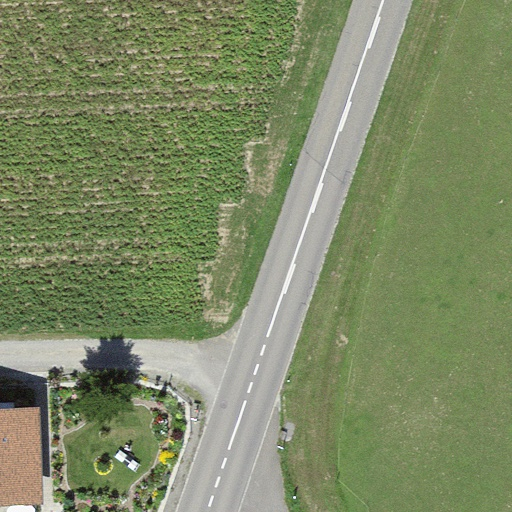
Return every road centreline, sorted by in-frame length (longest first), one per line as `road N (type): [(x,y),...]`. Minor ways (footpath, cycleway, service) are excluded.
road 1 (tertiary): [(212,511),(387,0)]
road 2 (track): [(265,354),(0,360)]
